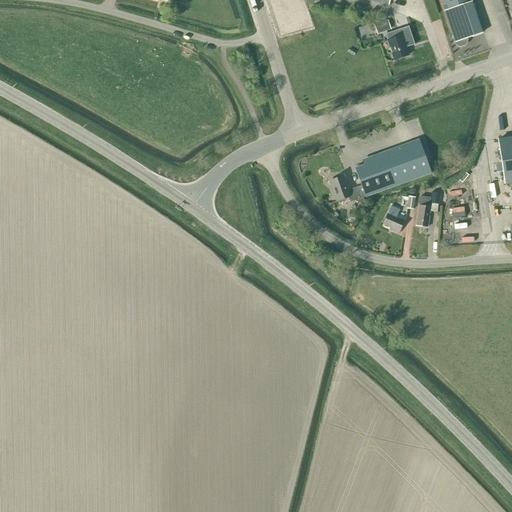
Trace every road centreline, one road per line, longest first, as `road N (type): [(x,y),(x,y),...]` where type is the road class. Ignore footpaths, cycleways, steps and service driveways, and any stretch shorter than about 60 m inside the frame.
road 1 (primary): [(511,487),(376,353),(192,207)]
road 2 (unclassified): [(511,259),(411,264),(350,249),(297,209),(264,146)]
road 3 (primary): [(192,207),(0,88)]
road 4 (tertiary): [(299,132),(511,59)]
road 5 (unclassified): [(223,44),(49,0)]
